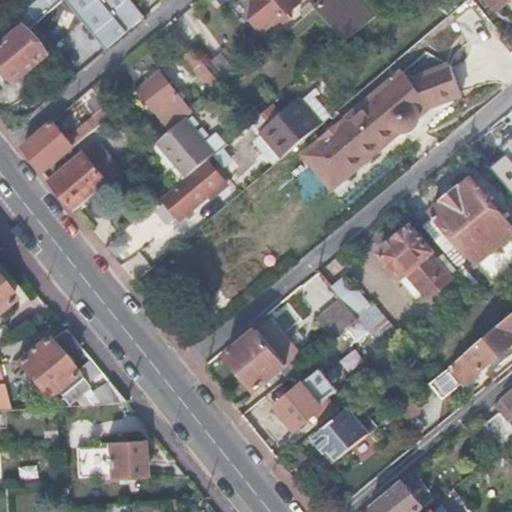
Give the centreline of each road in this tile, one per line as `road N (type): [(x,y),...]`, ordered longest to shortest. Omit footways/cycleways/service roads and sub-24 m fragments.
road 1 (residential): [(167,381),(511,95)]
road 2 (primary): [(167,381),(0,172)]
road 3 (residential): [(0,154),(183,0)]
road 4 (residential): [(346,511),(511,377)]
road 5 (primary): [(269,511),(167,381)]
